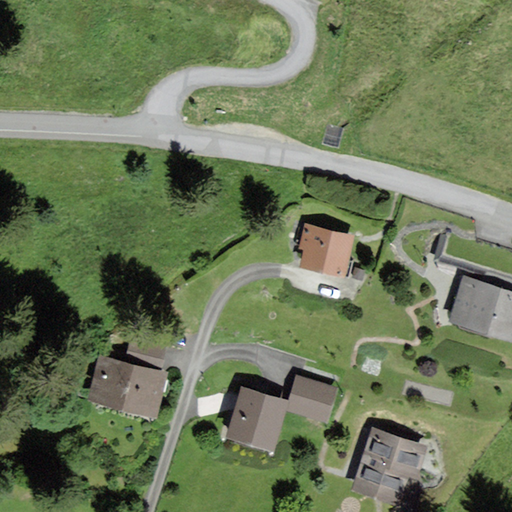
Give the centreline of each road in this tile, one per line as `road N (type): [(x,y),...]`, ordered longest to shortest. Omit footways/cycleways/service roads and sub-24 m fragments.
road 1 (residential): [(511,219),(383,178),(153,131)]
road 2 (residential): [(148,511),(222,291),(239,278),(284,268),(335,286)]
road 3 (residential): [(153,131),(154,107),(174,84),(215,71),(275,77),(302,58),(307,27),(291,0)]
road 4 (residential): [(153,131),(0,121)]
